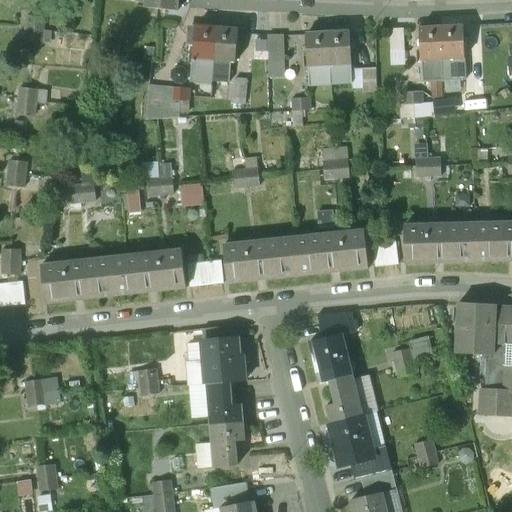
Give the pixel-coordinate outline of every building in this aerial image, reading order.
[(177,0),(136,0),(136,3),(145,4),(145,9),(177,11),(177,0)] [(45,19),(27,17),(24,41),(42,43),(45,19)] [(216,29),(195,28),(192,59),(197,60),(214,61),(216,29)] [(462,28),(440,29),(442,60),(459,60),(463,59),(462,28)] [(238,31),(216,29),(214,61),(213,70),(212,74),(229,75),(230,62),(235,63),(238,31)] [(440,29),(419,30),(420,62),(442,60),(440,29)] [(402,31),(389,32),(390,54),(403,53),(402,31)] [(257,43),(257,53),(268,52),(269,77),(286,76),(285,32),(267,33),(267,42),(257,43)] [(349,34),(327,35),(329,66),(350,65),(349,34)] [(327,35),(306,36),(309,87),(330,86),(329,66),(327,35)] [(214,61),(197,60),(196,69),(213,70),(214,61)] [(442,60),(420,62),(421,83),(443,82),(442,60)] [(459,60),(442,60),(443,82),(460,81),(459,60)] [(245,82),(233,81),(231,100),(243,101),(245,82)] [(38,90),(20,89),(17,113),(35,115),(38,90)] [(180,90),(171,89),(170,102),(180,102),(180,90)] [(190,90),(180,90),(180,102),(189,103),(190,90)] [(413,93),(404,95),(404,106),(413,106),(413,93)] [(422,93),(413,93),(413,106),(422,105),(422,93)] [(300,99),(291,100),(292,113),(301,112),(300,99)] [(309,99),(300,99),(301,112),(310,111),(309,99)] [(441,160),(416,161),(416,178),(441,177),(441,160)] [(27,163),(11,161),(7,186),(24,188),(27,163)] [(348,161),(323,163),(325,182),(349,180),(348,161)] [(258,169),(233,171),(235,190),(260,188),(258,169)] [(172,177),(147,180),(149,197),(174,195),(172,177)] [(203,180),(180,181),(181,205),(204,203),(203,180)] [(95,185),(70,187),(71,205),(96,203),(95,185)] [(511,224),(475,226),(475,262),(511,260),(511,224)] [(475,226),(404,228),(406,264),(475,262),(475,226)] [(363,233),(294,240),(298,276),(367,269),(363,233)] [(294,240),(224,248),(228,284),(298,276),(294,240)] [(392,243),(383,244),(387,267),(396,266),(392,243)] [(383,244),(373,246),(376,268),(387,267),(383,244)] [(20,251),(3,250),(2,275),(19,276),(20,251)] [(182,253),(112,260),(116,296),(186,289),(182,253)] [(112,260),(42,268),(46,304),(116,296),(112,260)] [(219,263),(188,266),(190,288),(222,285),(219,263)] [(20,285),(0,287),(0,308),(22,306),(20,285)] [(511,312),(495,312),(496,306),(458,304),(454,356),(485,358),(484,391),(480,392),(478,417),(511,419),(511,312)] [(342,335),(310,343),(315,362),(324,360),(330,382),(352,377),(342,335)] [(236,342),(204,344),(208,385),(231,384),(229,361),(238,360),(236,342)] [(410,350),(392,355),(395,366),(414,362),(410,350)] [(414,362),(395,366),(398,378),(417,373),(414,362)] [(157,369),(140,372),(142,384),(159,382),(157,369)] [(352,377),(330,382),(335,403),(326,407),(330,424),(362,416),(352,377)] [(43,381),(24,383),(28,408),(46,406),(43,381)] [(159,382),(142,384),(143,397),(160,395),(159,382)] [(231,384),(208,385),(210,426),(244,424),(242,407),(233,408),(231,384)] [(362,416),(330,424),(335,443),(344,439),(350,464),(372,458),(362,416)] [(244,424),(210,426),(214,469),(238,466),(236,442),(245,441),(244,424)] [(432,439),(415,443),(419,457),(435,453),(432,439)] [(435,453),(419,457),(421,469),(438,465),(435,453)] [(55,467),(37,469),(40,494),(57,492),(55,467)] [(393,472),(354,482),(358,500),(382,494),(397,490),(393,472)] [(171,482),(154,484),(155,496),(172,493),(171,482)] [(172,493),(155,496),(157,509),(174,506),(172,493)] [(358,500),(350,502),(352,511),(386,511),(382,494),(358,500)] [(254,511),(253,503),(222,509),(222,511),(254,511)]
